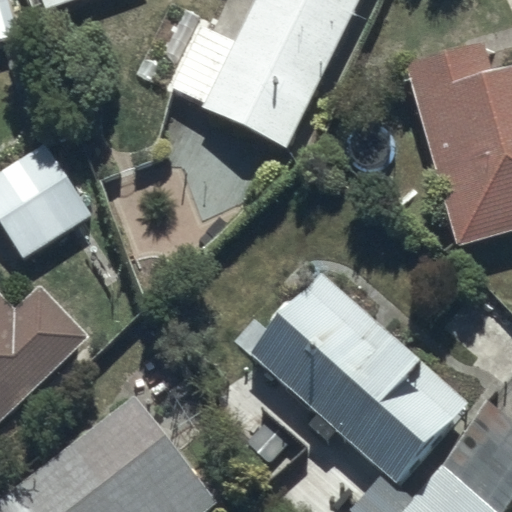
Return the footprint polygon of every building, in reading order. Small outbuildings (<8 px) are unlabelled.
[(9,0),(0,0),(0,39),(19,34),(9,0)] [(253,0),(234,40),(199,23),(169,86),(202,102),(201,105),(287,146),(357,0),(253,0)] [(482,39),(408,60),(455,243),(511,226),(511,61),(490,68),(482,39)] [(45,142),(0,170),(0,226),(19,258),(90,214),(45,142)] [(319,270),(246,344),(319,412),(309,423),(327,438),(337,428),(384,469),(349,509),(351,511),(494,511),(439,463),(412,494),(397,480),(467,399),(319,270)] [(0,418),(89,335),(39,285),(16,308),(0,291),(0,418)] [(133,394),(0,496),(0,511),(202,511),(215,502),(133,394)]
